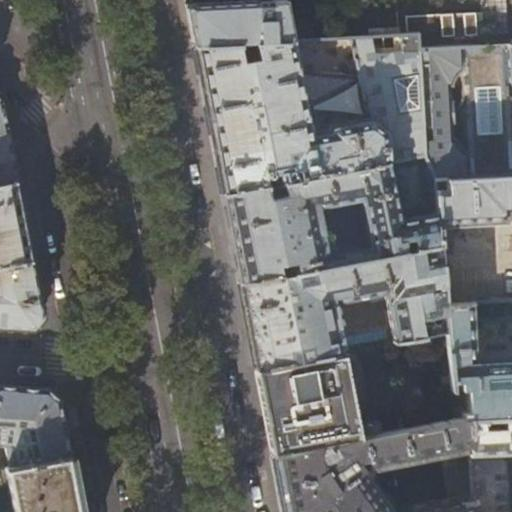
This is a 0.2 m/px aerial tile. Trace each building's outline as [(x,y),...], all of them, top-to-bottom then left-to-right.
[(507,44),(511,43),(511,28),(480,30),(480,46),(507,44)] [(220,193),(421,154),(417,49),(416,34),(197,45),(192,46),(206,116),(220,193)] [(417,49),(421,154),(434,179),(433,178),(469,176),(467,153),(463,152),(461,151),(459,149),(456,147),(455,144),(454,141),(454,137),(451,137),(449,121),(451,121),(450,101),(449,101),(448,86),(452,86),(452,82),(453,80),(455,76),(458,73),(460,72),(463,71),(462,47),(417,49)] [(0,103),(0,182),(15,180),(4,126),(0,103)] [(438,242),(434,179),(421,154),(220,193),(229,240),(237,281),(327,264),(320,228),(318,228),(314,204),(358,196),(370,255),(438,242)] [(511,173),(469,176),(433,178),(434,179),(438,242),(442,242),(441,222),(501,219),(506,214),(506,212),(511,211),(511,173)] [(21,215),(15,180),(0,182),(0,264),(30,259),(21,215)] [(442,303),(438,242),(370,255),(327,264),(237,281),(246,325),(254,368),(340,350),(330,299),(382,289),(392,340),(444,330),(442,303)] [(33,279),(30,259),(0,264),(0,325),(31,328),(41,317),(33,279)] [(511,354),(474,356),(471,301),(442,303),(444,330),(447,380),(462,380),(465,417),(478,416),(500,415),(511,414),(511,354)] [(447,380),(444,330),(392,340),(340,350),(254,368),(262,412),(270,453),(314,444),(325,442),(450,417),(447,380)] [(0,385),(0,445),(7,446),(12,466),(67,455),(63,431),(57,399),(45,389),(18,387),(0,385)] [(511,414),(500,415),(500,426),(479,426),(478,416),(465,417),(467,448),(469,495),(470,511),(505,511),(504,463),(500,458),(489,459),(489,452),(511,451),(511,414)] [(465,417),(450,417),(325,442),(332,451),(317,461),(314,444),(270,453),(281,511),(470,511),(469,495),(415,502),(402,511),(390,511),(354,461),(366,458),(367,462),(368,465),(371,466),(373,466),(376,466),(467,448),(465,417)] [(78,511),(72,480),(67,455),(12,466),(0,468),(0,511),(78,511)]
